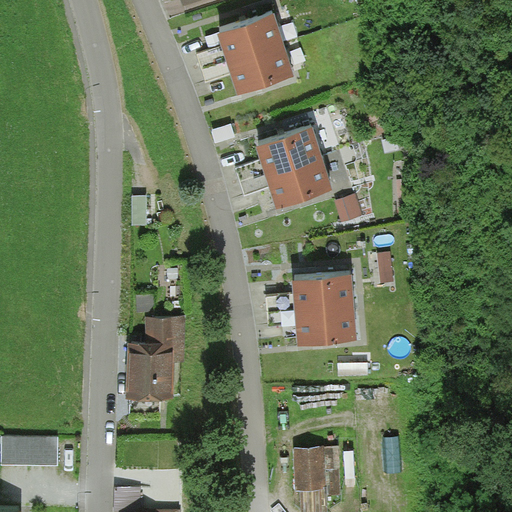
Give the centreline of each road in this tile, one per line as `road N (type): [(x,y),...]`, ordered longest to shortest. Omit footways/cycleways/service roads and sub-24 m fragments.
road 1 (residential): [(259,511),(244,312),(207,157),(149,0)]
road 2 (residential): [(84,0),(111,128),(100,511)]
